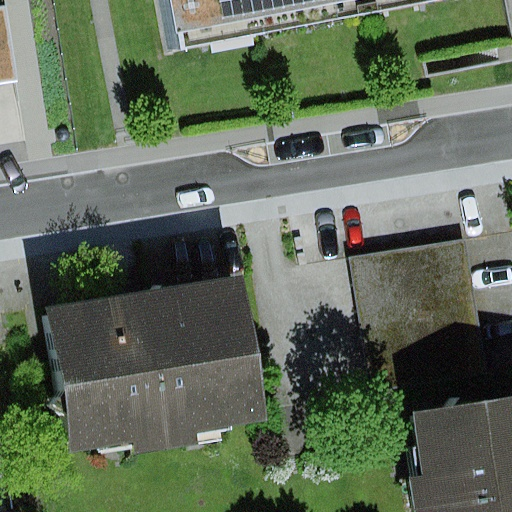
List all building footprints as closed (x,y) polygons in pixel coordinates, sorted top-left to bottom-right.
[(167,0),(175,36),(353,0),(167,0)] [(511,0),(503,0),(511,43),(511,0)] [(7,9),(0,10),(0,83),(17,81),(7,9)] [(458,244),(346,262),(356,329),(367,401),(480,384),(468,315),(458,244)] [(243,281),(49,311),(72,454),(132,444),(134,456),(197,446),(195,434),(266,422),(243,281)] [(511,511),(511,397),(413,414),(423,477),(408,480),(413,511),(511,511)]
